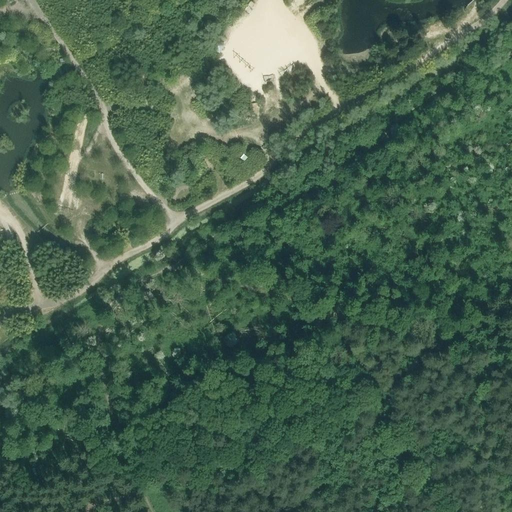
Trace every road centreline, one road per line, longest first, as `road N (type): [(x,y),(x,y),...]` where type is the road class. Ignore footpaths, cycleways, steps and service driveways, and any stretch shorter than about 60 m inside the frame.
road 1 (track): [(511,349),(428,332),(266,278),(215,267),(169,269)]
road 2 (track): [(141,492),(110,419),(98,321),(117,296),(169,269)]
